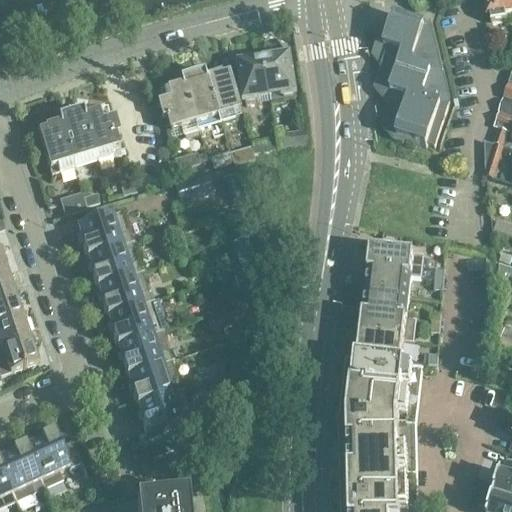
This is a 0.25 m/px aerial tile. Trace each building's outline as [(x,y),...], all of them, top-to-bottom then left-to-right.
[(511,15),(511,0),(483,0),(486,16),(488,16),(490,26),(505,24),(504,17),(511,15)] [(380,32),(372,55),(371,59),(379,68),(380,68),(373,92),(384,105),(388,106),(380,130),(392,143),(401,146),(402,142),(425,150),(426,147),(433,150),(446,111),(448,105),(442,79),(441,79),(428,26),(405,18),(404,23),(401,23),(401,24),(390,29),(389,29),(387,35),(380,32)] [(282,103),(294,101),(287,60),(263,64),(269,100),(282,98),(282,103)] [(269,100),(263,64),(238,68),(245,108),(257,107),(256,103),(269,100)] [(222,74),(207,78),(220,122),(242,115),(230,75),(223,76),(222,74)] [(206,76),(194,80),(182,83),(183,85),(195,129),(220,122),(207,78),(206,76)] [(173,136),(195,129),(183,85),(168,90),(168,92),(160,95),(164,107),(160,108),(165,124),(169,123),(173,136)] [(511,87),(507,85),(502,99),(511,102),(511,87)] [(497,114),(499,114),(511,118),(511,104),(502,101),(497,114)] [(82,116),(96,160),(119,153),(115,139),(119,138),(114,121),(110,123),(106,111),(97,113),(96,112),(82,116)] [(511,118),(499,114),(493,130),(498,132),(508,135),(511,136),(511,118)] [(58,122),(58,124),(59,123),(73,167),(96,160),(82,116),(82,115),(58,122)] [(49,174),(73,167),(59,123),(58,124),(42,128),(43,130),(36,132),(49,174)] [(498,132),(492,146),(503,150),(508,135),(498,132)] [(307,151),(305,135),(282,139),(285,155),(307,151)] [(261,157),(259,143),(250,144),(252,158),(261,157)] [(497,169),(503,150),(492,146),(492,147),(483,144),(484,169),(497,169)] [(230,154),(210,160),(213,171),(233,165),(230,154)] [(200,167),(196,156),(175,162),(179,174),(200,167)] [(179,207),(214,196),(209,181),(175,191),(179,207)] [(123,198),(135,195),(132,187),(121,191),(123,198)] [(79,197),(57,204),(63,220),(84,214),(79,197)] [(86,209),(98,206),(95,198),(84,201),(86,209)] [(84,250),(82,250),(86,262),(133,247),(132,246),(121,250),(117,241),(127,237),(120,219),(123,218),(122,217),(78,232),(84,250)] [(511,231),(497,226),(494,234),(511,240),(511,231)] [(371,254),(368,276),(411,282),(421,283),(424,260),(397,257),(398,247),(382,245),(381,255),(371,254)] [(133,247),(86,262),(87,263),(88,262),(94,279),(92,280),(96,292),(143,276),(131,280),(127,270),(137,267),(130,248),(133,247)] [(511,260),(500,257),(497,265),(508,269),(511,260)] [(255,260),(240,265),(243,273),(258,268),(255,260)] [(504,276),(511,279),(511,270),(498,266),(498,275),(497,282),(501,284),(504,276)] [(254,289),(249,274),(234,279),(239,294),(254,289)] [(436,274),(435,284),(444,284),(444,274),(436,274)] [(143,277),(143,276),(96,292),(97,293),(98,292),(104,309),(102,309),(106,321),(153,306),(153,305),(141,309),(138,299),(147,296),(141,278),(143,277)] [(366,296),(409,301),(411,282),(368,276),(366,296)] [(0,279),(0,304),(14,300),(6,277),(0,279)] [(444,284),(435,284),(434,294),(443,294),(444,284)] [(366,296),(363,318),(407,323),(409,301),(366,296)] [(14,300),(0,304),(0,329),(22,322),(14,300)] [(153,306),(106,321),(107,322),(108,322),(114,338),(112,339),(116,351),(163,335),(163,334),(151,339),(148,329),(157,326),(151,307),(153,306)] [(229,329),(224,316),(206,322),(211,335),(229,329)] [(433,317),(432,327),(441,327),(441,318),(433,317)] [(363,318),(360,341),(404,346),(414,347),(417,324),(407,323),(363,318)] [(0,329),(0,349),(2,354),(29,345),(22,322),(0,329)] [(440,337),(441,327),(432,327),(431,337),(440,337)] [(499,346),(511,350),(511,333),(504,331),(499,346)] [(163,336),(163,335),(116,351),(117,352),(118,351),(124,368),(122,368),(126,381),(173,364),(161,368),(158,358),(168,355),(161,336),(163,336)] [(404,346),(360,341),(358,361),(402,366),(404,346)] [(29,345),(2,354),(10,378),(37,368),(29,345)] [(438,359),(429,358),(429,368),(437,369),(438,359)] [(358,361),(355,360),(348,424),(349,511),(417,511),(416,426),(423,368),(402,366),(358,361)] [(174,365),(173,364),(126,381),(127,381),(128,381),(134,397),(132,398),(136,410),(184,394),(183,393),(172,397),(168,388),(178,384),(171,366),(174,365)] [(223,370),(205,376),(209,384),(226,378),(223,370)] [(231,380),(209,387),(212,395),(220,398),(227,396),(231,380)] [(137,411),(138,410),(144,427),(142,427),(147,440),(182,428),(178,417),(188,414),(182,395),(184,394),(136,410),(137,411)] [(42,445),(26,452),(25,451),(45,496),(46,496),(45,494),(63,486),(59,477),(68,472),(69,474),(80,469),(84,479),(85,478),(71,447),(60,452),(54,437),(41,443),(42,445)] [(14,458),(0,463),(0,471),(17,509),(18,509),(17,507),(35,499),(30,489),(40,485),(45,497),(45,496),(25,451),(13,456),(14,458)] [(501,477),(494,499),(511,504),(511,466),(507,465),(502,477),(501,477)] [(0,511),(4,511),(6,511),(2,502),(11,498),(17,509),(0,471),(0,511)] [(92,506),(102,503),(98,490),(88,493),(92,506)] [(489,511),(511,511),(511,504),(494,499),(489,511)] [(189,511),(188,501),(137,507),(137,511),(189,511)]
